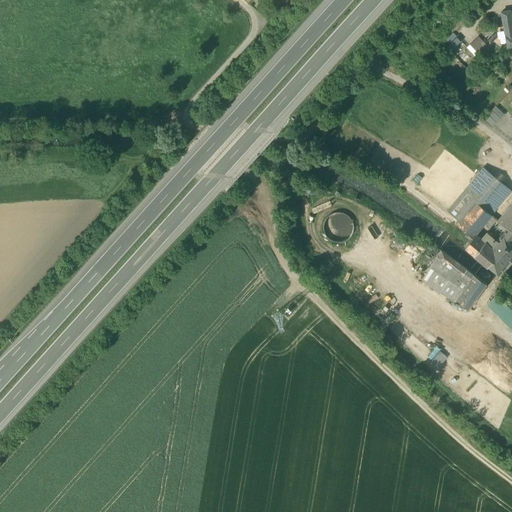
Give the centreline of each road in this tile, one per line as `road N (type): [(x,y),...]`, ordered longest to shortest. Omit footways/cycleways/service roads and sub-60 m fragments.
road 1 (motorway): [(0,414),(373,0)]
road 2 (motorway): [(342,0),(0,381)]
road 3 (track): [(254,167),(274,187),(277,209),(268,218),(298,281),(511,480)]
road 4 (track): [(185,131),(311,147),(376,71),(476,121),(511,152)]
road 5 (track): [(139,173),(0,337)]
road 6 (track): [(0,129),(185,131)]
road 7 (track): [(240,0),(271,30),(185,131)]
road 8 (track): [(434,206),(389,177),(311,147)]
